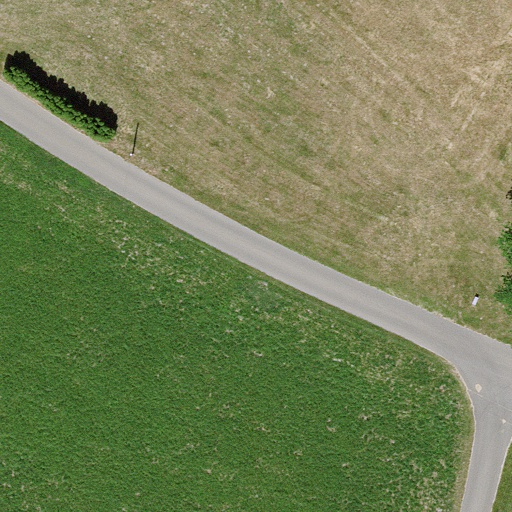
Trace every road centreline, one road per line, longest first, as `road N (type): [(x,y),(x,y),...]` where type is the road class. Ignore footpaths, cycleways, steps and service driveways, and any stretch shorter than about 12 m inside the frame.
road 1 (unclassified): [(0,103),(126,188),(511,364)]
road 2 (unclassified): [(477,511),(511,376)]
